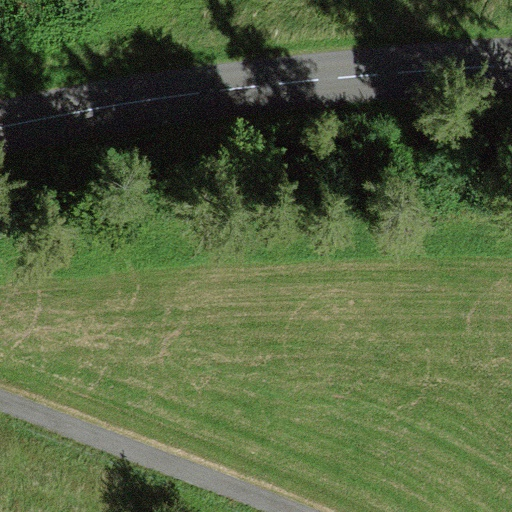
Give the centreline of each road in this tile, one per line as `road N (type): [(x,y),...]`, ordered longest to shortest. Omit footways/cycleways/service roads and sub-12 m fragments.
road 1 (tertiary): [(511,58),(179,86),(0,127)]
road 2 (track): [(0,401),(295,511)]
